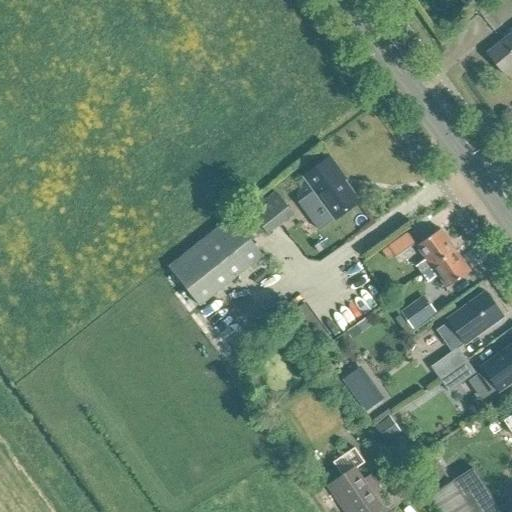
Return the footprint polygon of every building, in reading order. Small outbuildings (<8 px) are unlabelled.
[(511,29),(511,30),(511,32),(486,53),(504,76),(511,69),(511,29)] [(318,231),(335,219),(359,201),(344,180),(346,178),(330,157),(303,176),(314,190),(297,202),(318,231)] [(250,211),(267,233),(292,213),(276,191),(250,211)] [(200,305),(263,255),(233,217),(170,267),(200,305)] [(422,273),(431,267),(455,250),(440,229),(416,246),(425,259),(417,265),(422,273)] [(407,234),(388,247),(395,256),(413,243),(407,234)] [(431,267),(422,273),(428,282),(437,276),(446,288),(470,271),(455,250),(431,267)] [(464,343),(502,316),(485,292),(447,319),(464,343)] [(422,295),(400,312),(411,328),(434,312),(422,295)] [(309,299),(296,309),(316,335),(329,326),(309,299)] [(364,318),(347,330),(352,337),(369,325),(364,318)] [(497,391),(511,380),(511,344),(480,367),(497,391)] [(440,379),(466,360),(457,347),(431,366),(440,379)] [(466,360),(440,379),(448,391),(474,372),(466,360)] [(360,366),(346,368),(348,382),(363,380),(360,366)] [(378,416),(389,438),(406,429),(395,408),(378,416)] [(511,415),(503,421),(511,434),(511,415)] [(342,477),(327,487),(344,511),(376,511),(381,509),(354,470),(364,463),(354,448),(332,462),(342,477)] [(430,449),(415,459),(422,469),(436,460),(430,449)] [(439,511),(500,511),(473,467),(450,481),(429,495),(439,511)]
